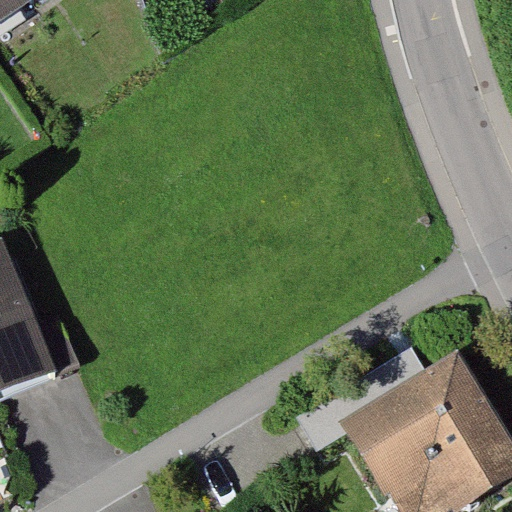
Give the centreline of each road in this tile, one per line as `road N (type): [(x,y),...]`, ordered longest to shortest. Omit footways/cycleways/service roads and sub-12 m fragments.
road 1 (residential): [(511,267),(476,265),(69,511)]
road 2 (residential): [(511,236),(440,73),(421,0)]
